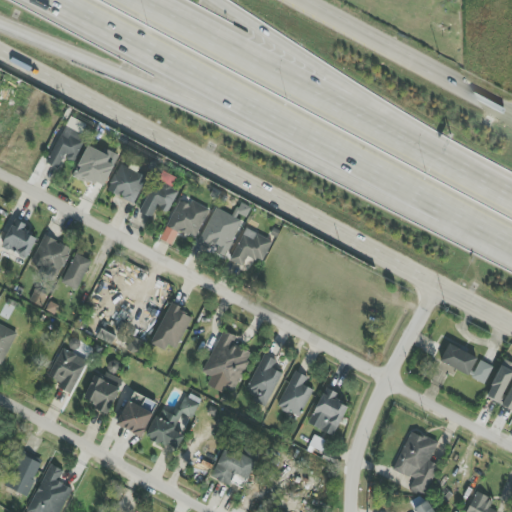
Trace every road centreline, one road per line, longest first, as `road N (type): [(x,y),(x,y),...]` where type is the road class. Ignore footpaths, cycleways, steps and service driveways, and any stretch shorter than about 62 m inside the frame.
road 1 (primary): [(0,50),(511,324)]
road 2 (residential): [(511,446),(0,173)]
road 3 (motorway): [(50,0),(511,243)]
road 4 (motorway): [(0,26),(410,190)]
road 5 (motorway): [(511,198),(139,0)]
road 6 (motorway): [(511,192),(287,58),(206,0)]
road 7 (residential): [(347,511),(359,437),(435,285)]
road 8 (residential): [(208,511),(0,402)]
road 9 (primary): [(511,109),(309,0)]
